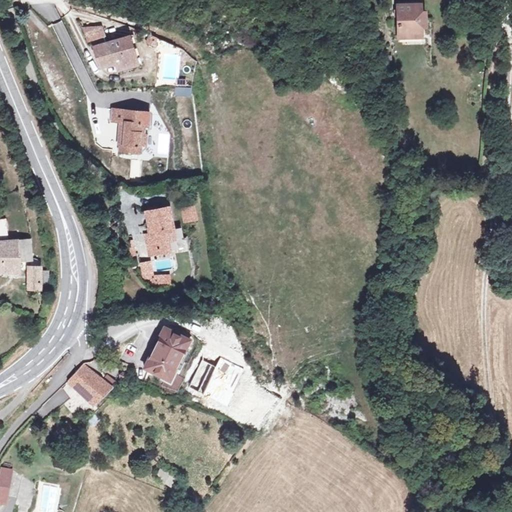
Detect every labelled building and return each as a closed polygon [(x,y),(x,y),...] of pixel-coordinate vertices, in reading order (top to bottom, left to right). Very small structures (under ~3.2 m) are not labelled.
[(422,33),(421,28),(420,11),(420,5),(398,6),(400,34),(422,33)] [(90,41),(93,40),(102,37),(100,31),(87,36),(90,41)] [(115,63),(135,57),(129,36),(107,43),(105,37),(102,37),(93,40),(101,67),(115,63)] [(138,65),(135,57),(115,63),(118,71),(138,65)] [(123,135),(118,135),(117,144),(119,144),(118,150),(140,152),(141,146),(143,146),(145,126),(149,126),(150,112),(122,110),(121,122),(124,122),(124,128),(123,135)] [(174,239),(171,226),(167,207),(146,212),(151,232),(146,233),(150,254),(169,251),(167,240),(174,239)] [(192,208),(185,209),(187,220),(195,219),(192,208)] [(181,225),(171,226),(174,239),(183,237),(181,225)] [(0,270),(19,272),(18,259),(31,258),(29,238),(8,241),(0,241),(0,270)] [(153,281),(152,277),(149,263),(141,264),(145,279),(149,278),(151,281),(153,281)] [(41,270),(41,266),(29,266),(29,288),(41,289),(41,270)] [(41,270),(41,289),(49,288),(50,270),(41,270)] [(232,326),(226,328),(232,340),(237,337),(232,326)] [(146,367),(170,379),(190,339),(166,327),(146,367)] [(108,384),(82,364),(72,376),(80,382),(75,387),(93,403),(113,384),(110,382),(108,384)] [(80,382),(72,376),(67,381),(75,387),(80,382)] [(71,397),(76,391),(66,383),(62,389),(71,397)] [(59,388),(48,403),(58,410),(69,395),(59,388)] [(155,474),(170,488),(177,481),(162,467),(155,474)] [(0,477),(0,486),(9,488),(12,470),(2,468),(0,477)] [(7,506),(15,507),(19,477),(13,476),(11,488),(9,487),(7,506)] [(0,486),(0,504),(6,505),(9,488),(0,486)]
